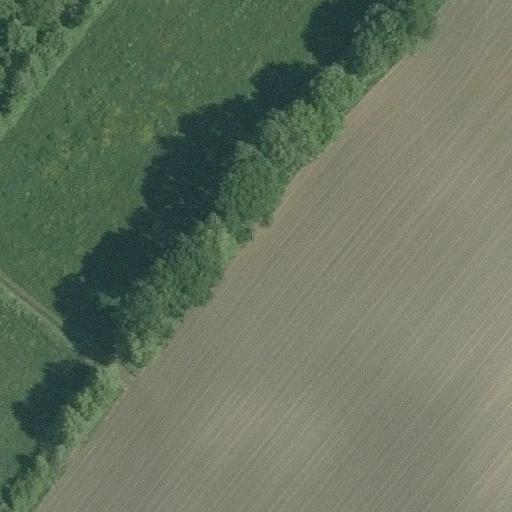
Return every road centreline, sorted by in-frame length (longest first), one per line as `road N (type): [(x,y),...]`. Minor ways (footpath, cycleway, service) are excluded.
road 1 (track): [(0,251),(161,375)]
road 2 (unclassified): [(124,0),(0,152)]
